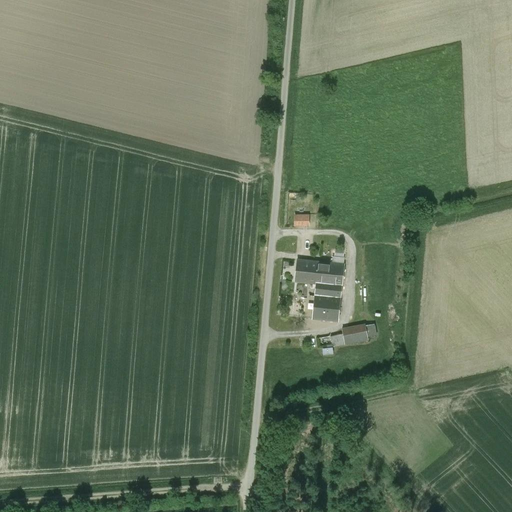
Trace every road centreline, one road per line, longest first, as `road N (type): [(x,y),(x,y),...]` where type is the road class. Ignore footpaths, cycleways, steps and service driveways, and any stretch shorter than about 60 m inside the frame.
road 1 (unclassified): [(247,511),(292,0)]
road 2 (track): [(250,484),(0,503)]
road 3 (track): [(255,423),(410,387)]
